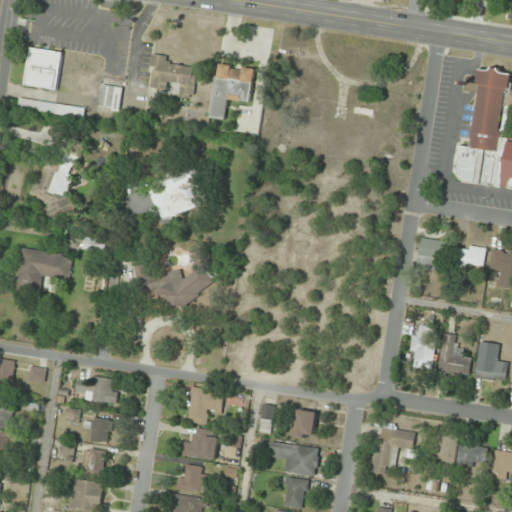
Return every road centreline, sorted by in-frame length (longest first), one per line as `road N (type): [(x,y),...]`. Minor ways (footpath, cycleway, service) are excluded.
road 1 (residential): [(511,420),(161,374),(0,344)]
road 2 (residential): [(388,402),(443,35)]
road 3 (secondary): [(511,45),(219,0)]
road 4 (residential): [(139,511),(161,374)]
